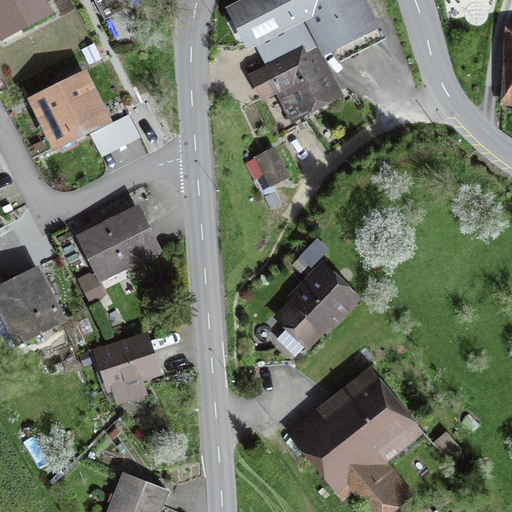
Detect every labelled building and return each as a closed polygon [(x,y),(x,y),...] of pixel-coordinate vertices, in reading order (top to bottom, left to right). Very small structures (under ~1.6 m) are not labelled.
[(29,0),(0,0),(0,38),(39,19),(29,0)] [(96,0),(108,22),(134,7),(130,0),(96,0)] [(250,0),(234,8),(261,64),(245,73),(259,101),(274,94),(288,122),(343,96),(318,47),(371,22),(360,0),(250,0)] [(511,19),(506,25),(501,105),(511,106),(511,19)] [(72,75),(15,105),(42,156),(99,125),(72,75)] [(116,122),(79,141),(90,163),(127,144),(116,122)] [(268,141),(239,159),(259,192),(288,174),(268,141)] [(126,212),(62,243),(79,276),(63,285),(75,309),(93,300),(87,288),(149,257),(126,212)] [(346,304),(309,269),(259,321),(296,356),(346,304)] [(25,272),(0,284),(0,343),(3,350),(52,326),(25,272)] [(135,339),(79,356),(92,398),(148,381),(135,339)] [(361,372),(276,444),(330,509),(340,501),(349,511),(388,511),(399,503),(373,472),(416,435),(361,372)] [(150,511),(157,497),(109,479),(96,511),(150,511)]
